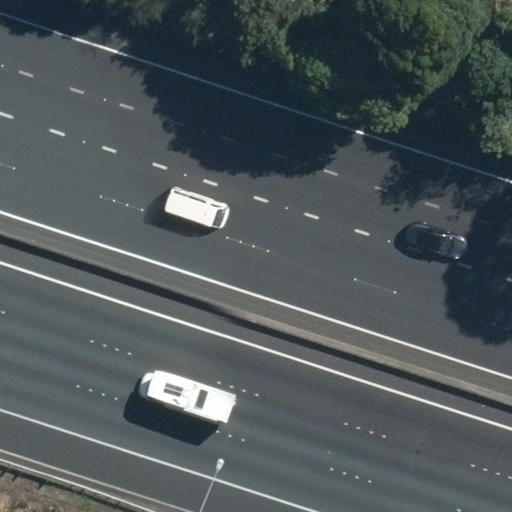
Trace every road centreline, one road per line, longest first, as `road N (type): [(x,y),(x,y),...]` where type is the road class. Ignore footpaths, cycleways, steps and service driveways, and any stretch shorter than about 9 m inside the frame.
road 1 (motorway): [(0,153),(511,326)]
road 2 (motorway): [(511,476),(0,310)]
